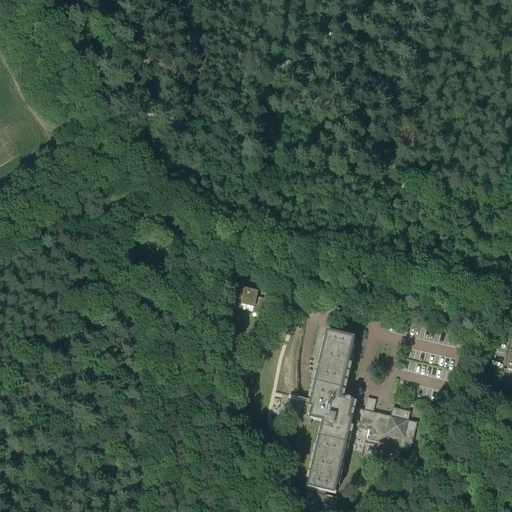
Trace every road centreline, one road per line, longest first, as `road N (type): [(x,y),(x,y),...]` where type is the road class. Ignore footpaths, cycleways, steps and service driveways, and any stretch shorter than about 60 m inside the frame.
road 1 (tertiary): [(511,310),(222,242),(172,221),(100,151),(13,0)]
road 2 (unknown): [(79,0),(124,87),(126,114),(171,168),(255,175),(323,164),(497,213),(511,226)]
road 3 (track): [(201,0),(170,172),(147,202)]
road 4 (track): [(0,235),(100,151)]
